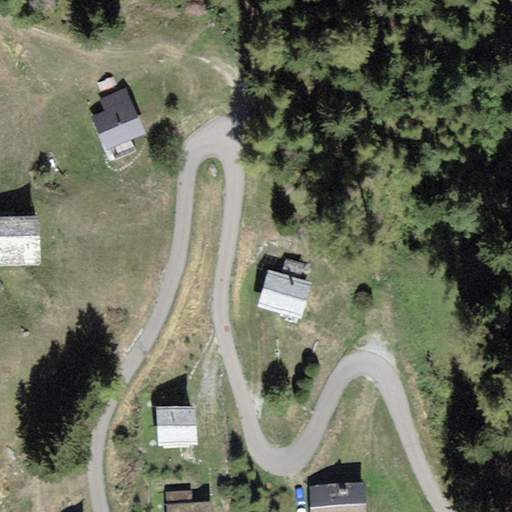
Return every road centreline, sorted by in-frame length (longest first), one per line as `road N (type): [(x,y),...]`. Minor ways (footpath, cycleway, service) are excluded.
road 1 (residential): [(441,511),(389,388),(363,364),(343,373),(308,445),(273,465),(241,396),(222,311),(232,171),(215,142),(190,157),(174,272),(96,442),(105,511)]
road 2 (track): [(215,142),(236,116),(234,90),(208,62),(187,52),(91,51),(0,3)]
